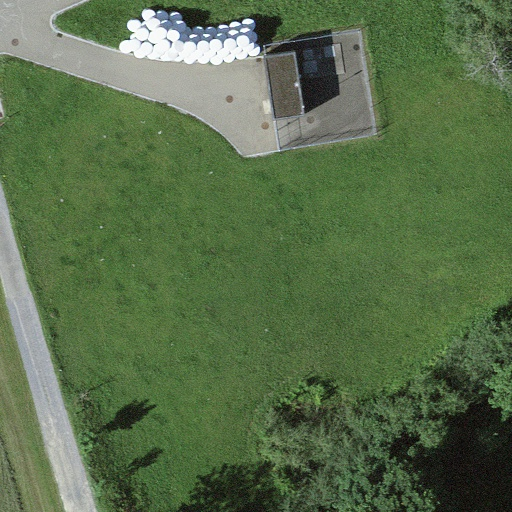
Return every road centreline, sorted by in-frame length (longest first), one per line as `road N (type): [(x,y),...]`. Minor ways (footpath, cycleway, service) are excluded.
road 1 (track): [(75,511),(0,232)]
road 2 (track): [(246,114),(0,23)]
